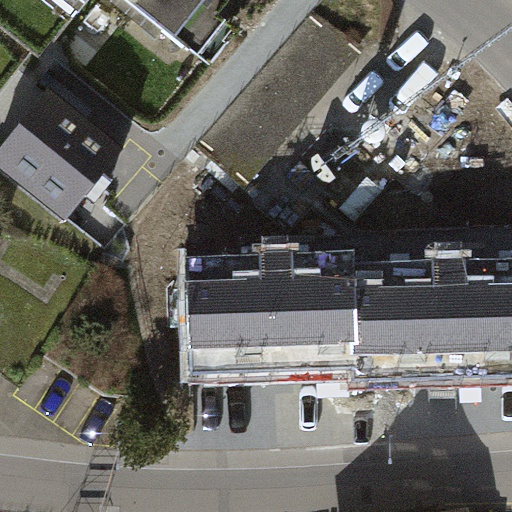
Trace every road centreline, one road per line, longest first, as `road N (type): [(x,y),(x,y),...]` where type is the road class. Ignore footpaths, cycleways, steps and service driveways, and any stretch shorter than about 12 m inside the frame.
road 1 (residential): [(511,481),(153,498)]
road 2 (residential): [(153,498),(0,480)]
